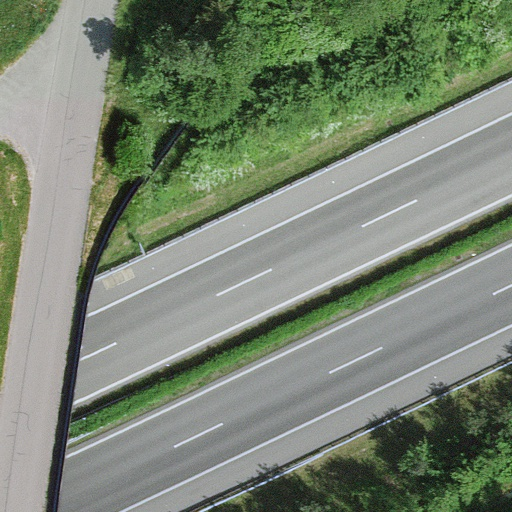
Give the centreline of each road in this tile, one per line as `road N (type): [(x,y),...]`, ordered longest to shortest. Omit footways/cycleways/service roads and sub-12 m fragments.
road 1 (motorway): [(511,153),(0,397)]
road 2 (motorway): [(34,511),(511,285)]
road 3 (unclassified): [(95,0),(16,511)]
